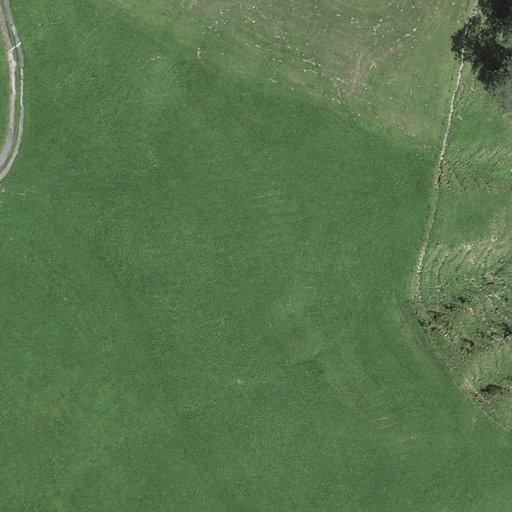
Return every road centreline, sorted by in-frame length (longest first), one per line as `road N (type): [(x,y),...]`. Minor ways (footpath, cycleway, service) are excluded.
road 1 (track): [(511,440),(460,393),(421,342),(409,291)]
road 2 (track): [(0,170),(14,140),(19,75),(1,0)]
